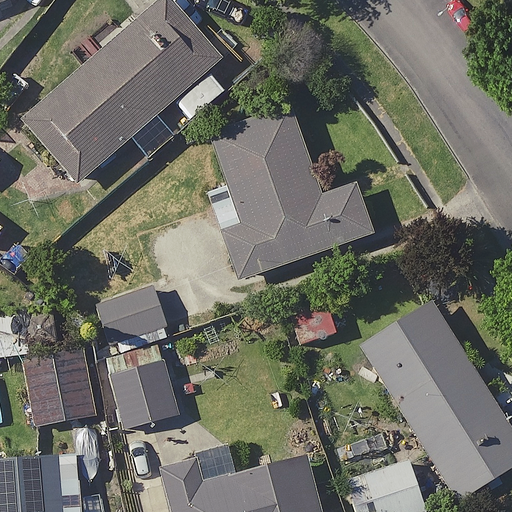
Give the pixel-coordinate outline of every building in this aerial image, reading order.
[(208,61),(156,0),(147,0),(9,117),(65,184),(118,138),(136,160),(165,135),(146,113),(208,61)] [(309,194),(277,106),(201,133),(235,225),(212,233),(229,280),(360,232),(342,182),(309,194)] [(181,244),(173,219),(128,233),(136,258),(181,244)] [(158,335),(144,286),(85,304),(100,353),(158,335)] [(325,330),(310,291),(276,305),(291,344),(325,330)] [(461,369),(419,301),(350,344),(448,503),(511,464),(511,440),(466,366),(461,369)] [(0,356),(12,356),(9,313),(0,313),(0,356)] [(84,416),(73,347),(12,357),(24,426),(84,416)] [(172,412),(158,357),(100,372),(115,427),(172,412)] [(51,511),(46,452),(0,455),(0,511),(51,511)] [(309,511),(293,453),(158,490),(164,511),(309,511)] [(410,511),(413,511),(396,460),(354,473),(367,511),(410,511)]
